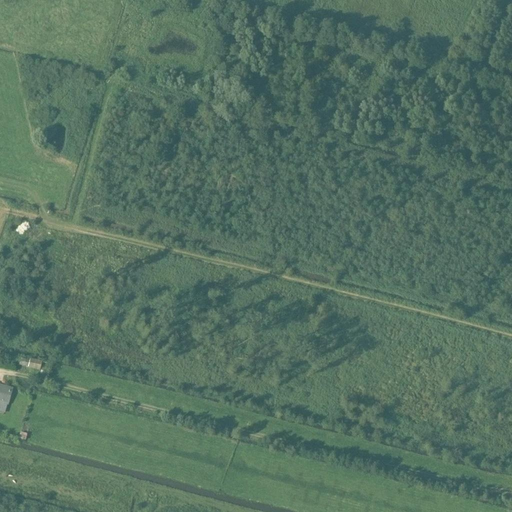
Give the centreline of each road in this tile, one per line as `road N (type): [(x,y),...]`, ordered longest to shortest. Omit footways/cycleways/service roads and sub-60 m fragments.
road 1 (track): [(511,337),(1,210)]
road 2 (track): [(0,372),(511,490)]
